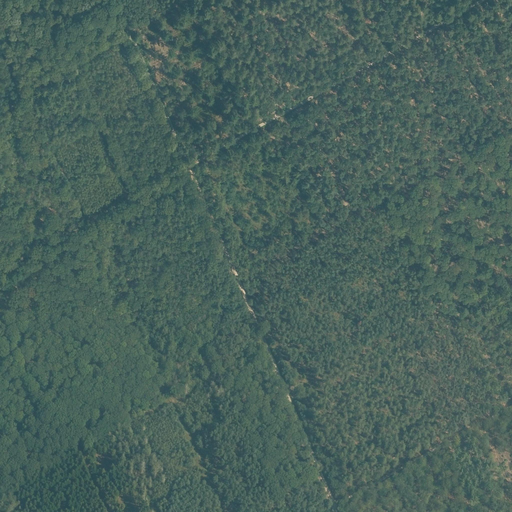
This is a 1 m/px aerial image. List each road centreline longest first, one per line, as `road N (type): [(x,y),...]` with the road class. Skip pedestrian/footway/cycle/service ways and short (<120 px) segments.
road 1 (unknown): [(337,511),(186,163)]
road 2 (unknown): [(186,163),(399,42)]
road 3 (track): [(0,267),(186,163)]
road 4 (unknown): [(186,163),(127,29)]
road 5 (unknown): [(127,29),(21,90)]
